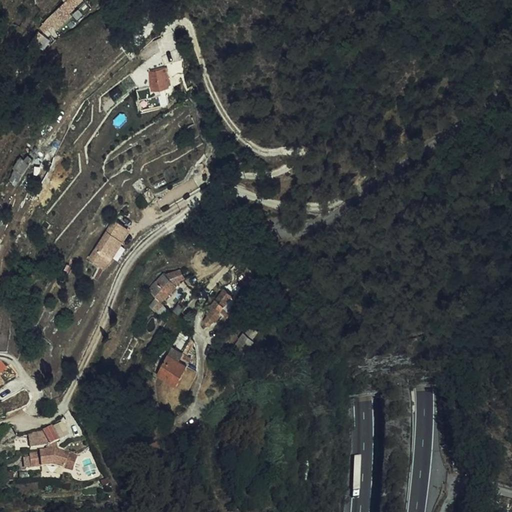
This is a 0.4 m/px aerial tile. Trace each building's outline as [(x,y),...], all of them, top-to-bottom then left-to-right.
[(58,5),(42,17),(51,28),(63,18),(66,16),(63,12),(58,5)] [(148,68),(151,75),(157,71),(155,68),(153,63),(147,66),(148,68)] [(139,69),(140,71),(142,74),(144,78),(151,75),(148,68),(147,66),(139,69)] [(142,74),(140,71),(139,77),(138,81),(139,84),(141,88),(148,85),(149,86),(154,84),(158,82),(156,77),(159,75),(157,71),(151,75),(144,78),(142,74)] [(8,164),(5,170),(8,171),(4,181),(2,183),(9,185),(14,175),(16,175),(18,170),(21,163),(17,162),(13,161),(13,159),(11,158),(8,164)] [(102,220),(97,228),(100,230),(110,237),(117,225),(104,217),(102,220)] [(100,230),(97,228),(92,237),(83,252),(80,257),(86,260),(95,266),(97,263),(101,257),(99,256),(107,238),(100,230)] [(99,256),(101,257),(102,255),(112,238),(110,237),(100,230),(107,238),(99,256)] [(159,269),(143,288),(151,294),(144,303),(151,309),(159,299),(157,298),(172,281),(170,279),(179,274),(174,266),(162,271),(159,269)] [(221,315),(226,309),(220,304),(229,293),(219,286),(207,302),(208,304),(203,311),(204,312),(201,318),(201,322),(204,323),(207,321),(210,317),(212,319),(216,313),(221,315)] [(172,318),(175,315),(165,308),(163,311),(172,318)] [(177,317),(175,315),(172,318),(163,311),(155,326),(169,334),(177,317)] [(239,331),(226,350),(237,357),(250,339),(249,338),(255,329),(248,324),(242,332),(239,331)] [(162,353),(159,352),(150,373),(171,383),(181,362),(179,361),(183,353),(179,351),(175,349),(181,336),(182,332),(173,328),(162,353)] [(185,338),(181,336),(175,349),(179,351),(185,338)] [(136,366),(143,369),(153,349),(150,347),(136,366)] [(49,435),(44,424),(22,429),(24,443),(39,438),(41,441),(50,437),(49,435)] [(51,446),(23,447),(24,462),(44,461),(66,468),(71,453),(51,446)]
